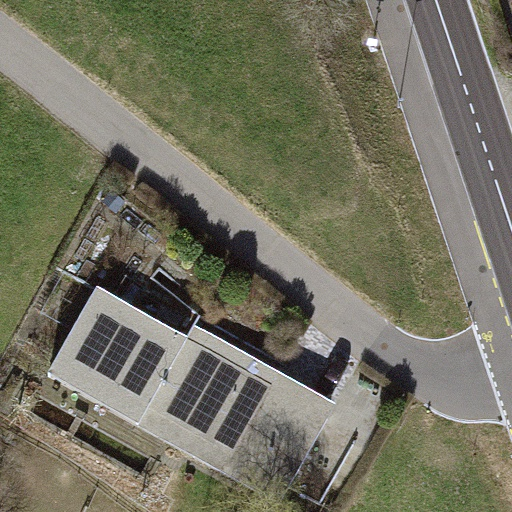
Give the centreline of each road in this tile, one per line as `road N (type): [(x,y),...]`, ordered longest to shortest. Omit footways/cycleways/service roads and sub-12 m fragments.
road 1 (residential): [(0,43),(427,379),(511,407)]
road 2 (tertiary): [(511,214),(438,0)]
